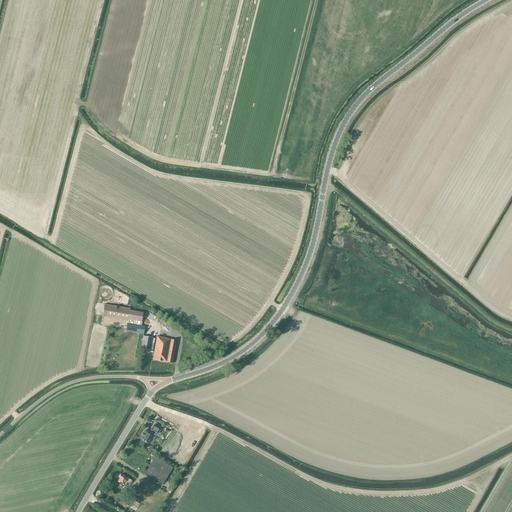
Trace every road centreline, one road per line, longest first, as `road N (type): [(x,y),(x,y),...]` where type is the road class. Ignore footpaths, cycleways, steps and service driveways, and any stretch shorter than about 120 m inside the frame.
road 1 (unclassified): [(170,379),(233,357),(267,329),(302,272),(350,112),(486,0)]
road 2 (track): [(511,455),(426,489),(354,490),(209,425)]
road 3 (unclassified): [(139,378),(73,381),(0,434)]
road 4 (unclassified): [(78,511),(150,392)]
